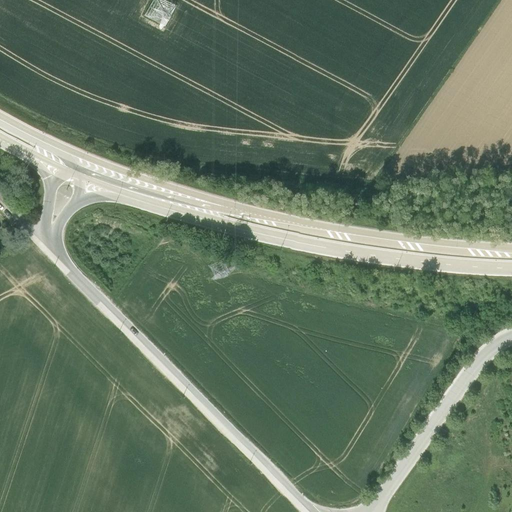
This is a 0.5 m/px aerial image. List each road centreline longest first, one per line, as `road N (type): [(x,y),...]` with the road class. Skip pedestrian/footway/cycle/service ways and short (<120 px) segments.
road 1 (secondary): [(129,197),(365,254),(511,267)]
road 2 (unclassified): [(43,244),(313,511)]
road 3 (secondary): [(511,246),(349,229),(239,206)]
road 4 (unclassified): [(511,334),(486,346),(375,511)]
road 5 (secondary): [(239,206),(33,137)]
road 6 (unclassified): [(239,206),(220,209),(76,167)]
